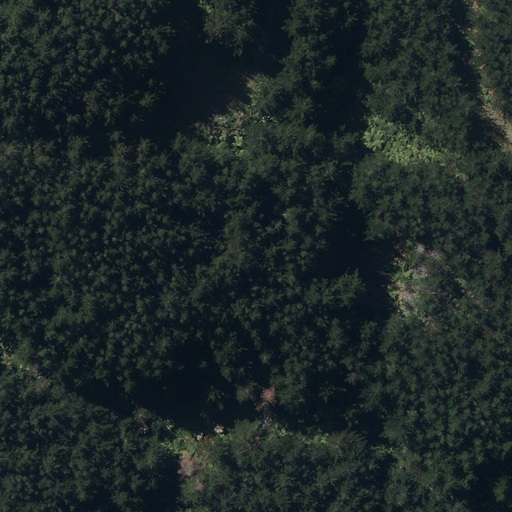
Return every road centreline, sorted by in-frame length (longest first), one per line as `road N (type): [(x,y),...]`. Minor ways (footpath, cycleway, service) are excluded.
road 1 (track): [(176,0),(186,62),(219,93),(259,73),(278,0)]
road 2 (track): [(455,0),(482,97),(511,130)]
